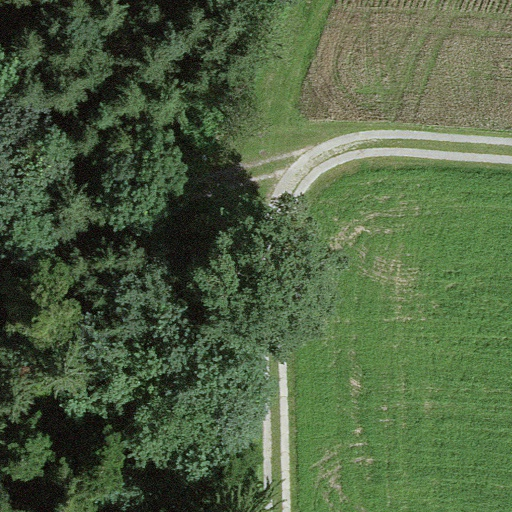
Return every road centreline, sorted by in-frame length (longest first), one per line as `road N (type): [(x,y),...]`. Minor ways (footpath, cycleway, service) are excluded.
road 1 (track): [(284,511),(277,260),(287,211),(310,172),(340,151),(373,143),(511,154)]
road 2 (track): [(0,232),(93,224),(310,172)]
